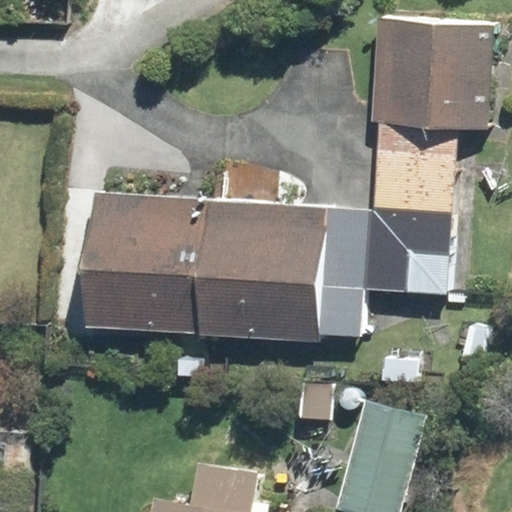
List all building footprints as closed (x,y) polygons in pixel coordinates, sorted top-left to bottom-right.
[(336,206),(330,284),(451,294),(465,122),(493,125),(501,23),(387,13),(379,115),(386,116),(378,210),(336,206)] [(106,187),(95,321),(325,339),(330,284),(336,206),(106,187)] [(437,355),(387,352),(385,390),(436,392),(437,355)] [(305,414),(338,415),(339,383),(306,381),(305,414)] [(374,396),(346,501),(388,511),(406,511),(434,412),(374,396)] [(0,511),(38,511),(42,427),(0,425),(0,511)] [(163,496),(160,511),(275,511),(257,509),(263,469),(208,460),(200,502),(163,496)]
